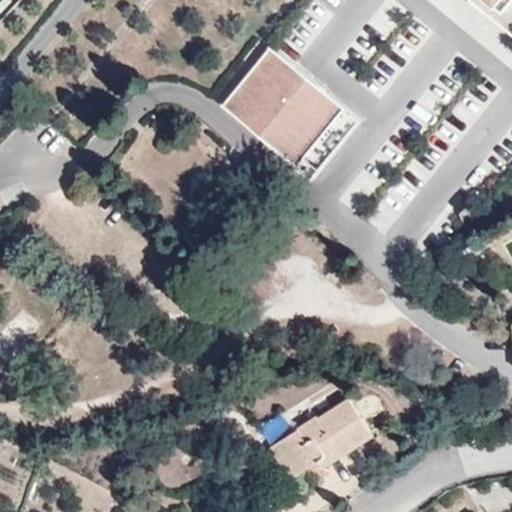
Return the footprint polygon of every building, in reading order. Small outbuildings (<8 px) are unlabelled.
[(19,0),(0,0),(0,18),(20,1),(19,0)] [(511,0),(465,0),(511,39),(511,38),(511,0)] [(272,47),(223,106),(298,167),(346,109),(272,47)] [(364,183),(355,194),(362,201),(372,190),(364,183)] [(489,235),(478,241),(483,248),(493,242),(490,237),(489,235)] [(317,416),(278,442),(299,473),(317,461),(322,467),(372,434),(349,399),(319,420),(317,416)] [(299,473),(278,442),(271,447),(291,479),(299,473)]
